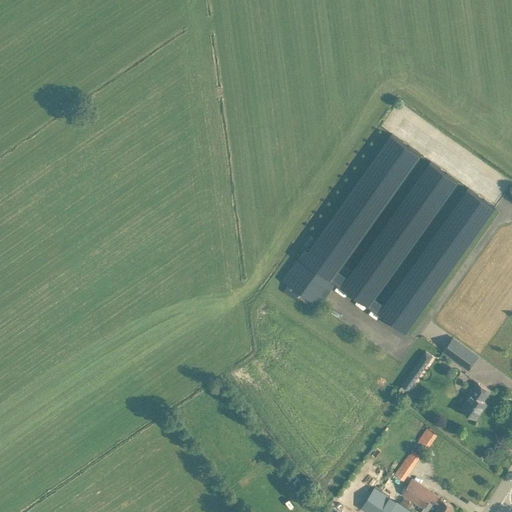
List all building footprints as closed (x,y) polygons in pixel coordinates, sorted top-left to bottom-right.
[(283,278),(289,283),(284,291),(295,299),(301,291),(319,304),(336,281),(405,330),(495,205),(468,187),(385,303),(374,295),(457,179),(431,160),(348,276),(337,268),(420,152),(392,133),(309,248),(306,246),(283,278)] [(442,350),(468,369),(479,354),(453,335),(442,350)] [(402,385),(408,390),(431,356),(425,351),(402,385)] [(483,400),(490,390),(478,381),(466,397),(468,399),(462,407),(476,418),(487,403),(483,400)] [(418,439),(428,446),(437,434),(427,426),(418,439)] [(394,473),(404,479),(422,455),(412,447),(394,473)] [(406,486),(402,492),(417,502),(425,507),(431,511),(449,511),(454,505),(442,497),(441,498),(434,493),(435,493),(412,478),(406,486)] [(361,506),(369,511),(413,511),(375,486),(361,506)]
